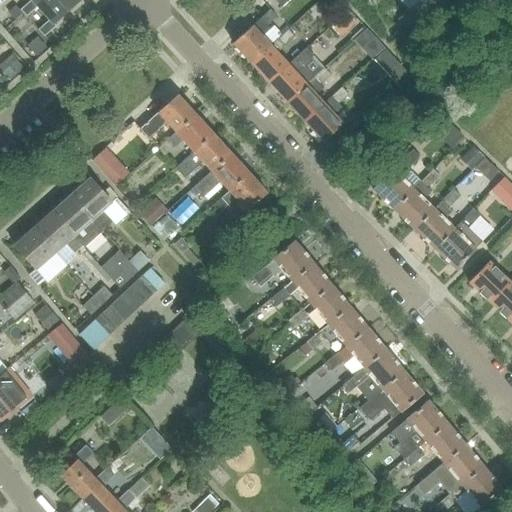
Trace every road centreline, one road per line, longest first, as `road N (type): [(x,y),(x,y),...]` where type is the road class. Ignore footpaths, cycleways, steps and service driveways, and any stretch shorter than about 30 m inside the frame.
road 1 (residential): [(511,404),(143,0)]
road 2 (residential): [(0,128),(142,0)]
